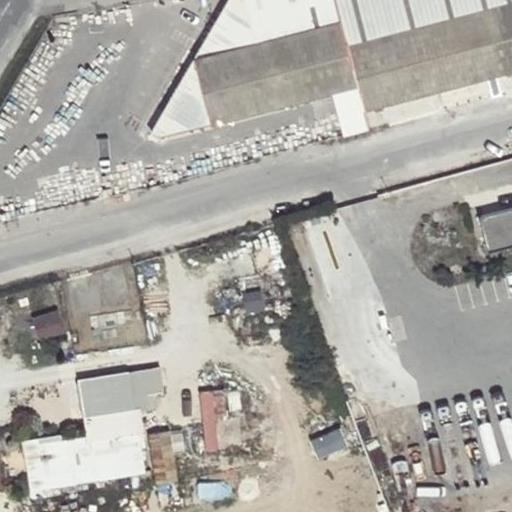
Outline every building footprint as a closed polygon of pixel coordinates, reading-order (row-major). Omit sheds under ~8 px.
[(511,70),(511,0),(225,0),(150,134),(159,138),(357,86),(363,110),(511,70)] [(493,253),(511,247),(511,207),(484,215),(493,253)] [(38,332),(58,321),(50,307),(31,317),(38,332)] [(37,490),(148,469),(132,370),(82,378),(88,416),(101,414),(105,439),(67,445),(65,432),(28,439),(37,490)] [(223,446),(219,386),(197,387),(202,448),(223,446)] [(151,430),(152,453),(171,452),(170,429),(151,430)]
